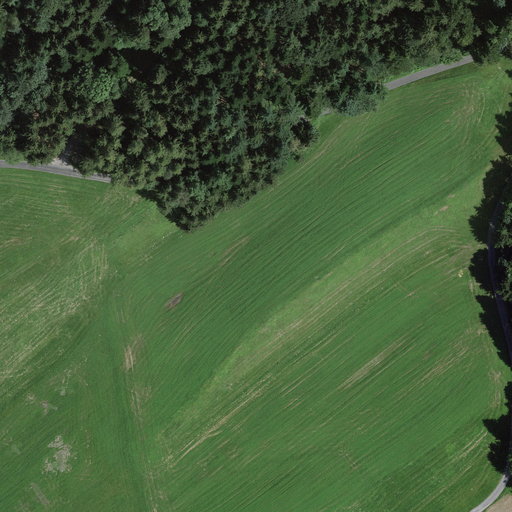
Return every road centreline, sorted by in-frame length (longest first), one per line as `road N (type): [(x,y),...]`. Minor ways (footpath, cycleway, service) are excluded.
road 1 (unclassified): [(0,158),(118,174),(178,163),(511,45)]
road 2 (unclassified): [(511,341),(492,229),(511,180)]
